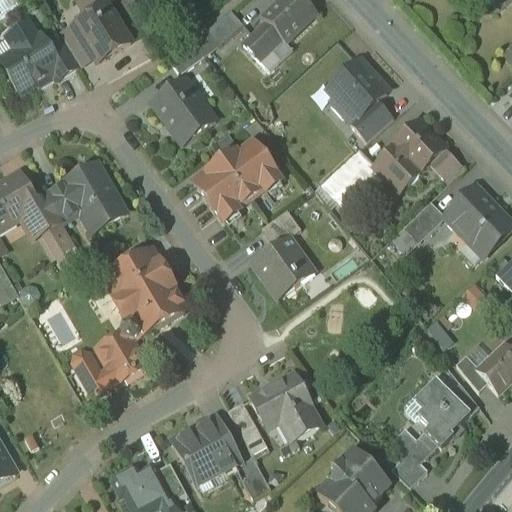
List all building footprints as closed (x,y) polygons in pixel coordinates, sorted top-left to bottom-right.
[(100,0),(95,0),(81,9),(89,23),(76,31),(96,63),(99,68),(131,48),(100,0)] [(298,0),(287,0),(262,24),(266,29),(244,50),(260,67),(282,45),(287,50),(318,20),(298,0)] [(511,0),(473,0),(481,8),(489,1),(499,11),(511,0)] [(231,16),(207,37),(220,52),(244,31),(231,16)] [(51,56),(42,41),(38,43),(29,29),(7,43),(16,57),(0,67),(0,68),(21,101),(52,82),(56,88),(80,73),(64,48),(51,56)] [(77,33),(61,43),(64,48),(80,73),(96,63),(77,33)] [(195,48),(170,67),(180,81),(205,63),(195,48)] [(361,62),(321,97),(354,134),(394,99),(361,62)] [(216,127),(186,85),(152,109),(183,151),(216,127)] [(419,127),(393,153),(394,154),(374,172),(400,199),(419,180),(430,169),(446,155),(419,127)] [(254,147),(238,159),(236,157),(227,164),(227,163),(217,170),(218,171),(209,177),(207,173),(192,184),(197,191),(198,190),(206,202),(205,202),(212,213),(213,212),(221,223),(220,224),(222,225),(225,228),(227,227),(225,225),(237,217),(238,219),(240,218),(237,214),(265,195),(267,198),(269,197),(267,195),(279,187),(280,189),(282,188),(279,184),(280,183),(254,147)] [(465,175),(446,155),(430,169),(449,190),(465,175)] [(360,156),(321,191),(333,204),(364,174),(371,167),(360,156)] [(125,219),(97,171),(65,190),(66,191),(61,194),(77,220),(81,218),(93,238),(125,219)] [(364,174),(333,204),(347,218),(358,208),(368,206),(369,206),(369,205),(371,195),(377,189),(364,175),(364,174)] [(20,180),(0,191),(0,236),(32,217),(39,213),(35,205),(20,180)] [(499,218),(475,193),(445,222),(484,262),(511,235),(511,229),(500,217),(499,218)] [(47,202),(62,229),(77,220),(61,194),(47,202)] [(62,229),(47,202),(45,199),(35,205),(39,213),(32,217),(44,238),(42,240),(44,239),(57,261),(75,250),(62,229)] [(427,212),(404,234),(419,249),(442,227),(427,212)] [(288,217),(262,235),(276,254),(290,245),(302,236),(288,217)] [(276,254),(254,270),(279,304),(302,287),(297,280),(309,271),(290,245),(276,254)] [(145,247),(122,260),(129,271),(151,258),(145,247)] [(159,269),(152,257),(151,258),(129,271),(106,285),(107,288),(105,289),(115,305),(117,304),(118,306),(116,307),(129,330),(124,333),(122,340),(123,341),(121,342),(99,355),(110,374),(119,390),(146,374),(131,348),(173,324),(176,324),(184,320),(185,317),(187,316),(174,294),(160,269),(159,269)] [(0,269),(0,298),(12,291),(0,269)] [(511,269),(496,285),(511,300),(511,305),(505,312),(511,319),(511,269)] [(115,305),(105,289),(107,288),(106,285),(101,282),(99,289),(92,292),(121,342),(123,341),(122,340),(124,333),(129,330),(116,307),(118,306),(117,304),(115,305)] [(511,355),(506,349),(490,364),(489,362),(478,373),(476,375),(488,389),(498,400),(499,400),(499,399),(511,387),(511,355)] [(478,373),(466,361),(456,371),(479,398),(488,389),(476,375),(478,373)] [(110,374),(100,380),(96,372),(81,380),(75,369),(74,370),(94,404),(109,396),(109,395),(119,390),(110,374)] [(295,380),(251,405),(268,435),(281,428),(292,448),(321,432),(310,412),(312,411),(295,380)] [(451,401),(436,387),(420,403),(428,412),(418,422),(430,433),(407,457),(421,470),(439,452),(442,455),(454,442),(452,440),(471,421),(451,401)] [(451,401),(471,421),(478,413),(460,391),(451,401)] [(256,432),(243,409),(229,417),(241,440),(256,432)] [(217,423),(173,448),(198,494),(237,473),(242,469),(217,423)] [(256,432),(241,440),(252,460),(254,460),(250,454),(264,446),(256,432)] [(407,457),(396,445),(386,455),(400,468),(392,477),(410,495),(428,477),(421,470),(407,457)] [(0,452),(0,489),(16,480),(0,452)] [(371,511),(391,492),(354,456),(333,478),(337,482),(318,502),(326,510),(327,511),(371,511)] [(256,469),(245,475),(242,469),(237,473),(239,478),(255,508),(273,499),(256,469)] [(136,471),(112,483),(121,503),(125,502),(129,511),(163,511),(172,508),(153,470),(139,477),(136,471)]
